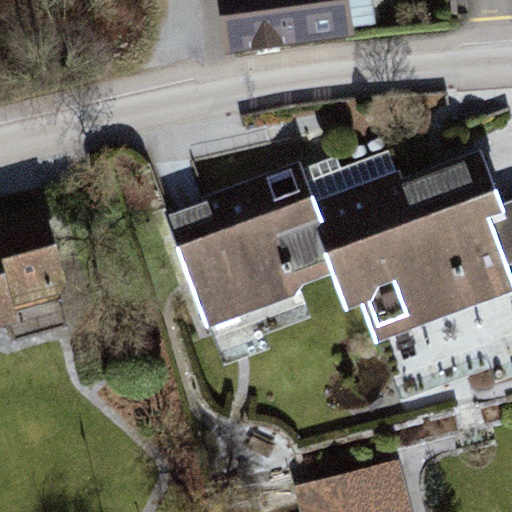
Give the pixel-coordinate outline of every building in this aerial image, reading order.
[(221,0),(230,54),(356,35),(350,0),(221,0)] [(318,212),(344,284),(354,312),(370,306),(382,340),(511,294),(511,260),(495,214),(511,207),(511,206),(492,151),(318,212)] [(344,284),(318,212),(303,168),(170,214),(211,331),(344,284)] [(0,326),(83,305),(57,209),(0,223),(0,326)] [(413,511),(400,458),(296,484),(302,511),(413,511)]
